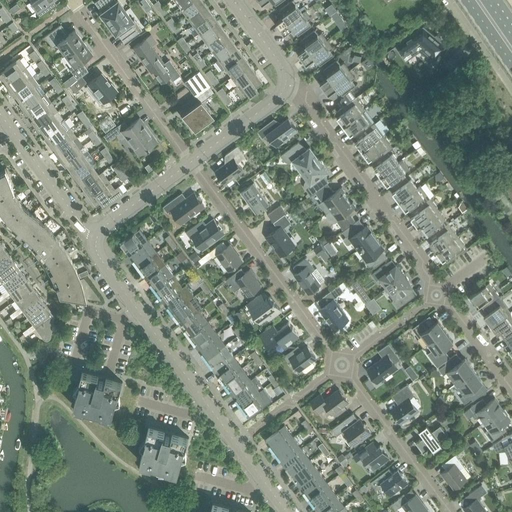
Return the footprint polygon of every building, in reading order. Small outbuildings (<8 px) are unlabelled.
[(29,0),(36,9),(34,11),(39,17),(56,5),(52,0),(29,0)] [(116,0),(115,1),(114,0),(96,0),(94,2),(101,11),(99,13),(107,23),(125,10),(117,0),(116,0)] [(157,0),(152,4),(157,9),(162,6),(157,0)] [(187,0),(179,6),(186,15),(203,2),(202,0),(187,0)] [(276,23),(280,28),(302,12),(293,0),(291,0),(279,9),(284,17),(276,23)] [(13,12),(21,6),(17,2),(9,7),(13,12)] [(186,15),(192,24),(210,11),(203,2),(186,15)] [(162,6),(157,9),(157,10),(157,9),(162,15),(167,12),(163,6),(162,6)] [(132,20),(125,10),(107,23),(115,34),(116,32),(123,42),(141,29),(134,19),(132,20)] [(305,10),(302,12),(280,28),(284,34),(293,28),(298,35),(312,25),(308,20),(311,18),(305,10)] [(192,24),(199,32),(216,19),(210,11),(192,24)] [(337,11),(331,15),(334,20),(340,16),(337,11)] [(10,19),(6,13),(1,16),(5,23),(10,19)] [(166,21),(170,26),(175,23),(171,17),(166,21)] [(199,32),(205,41),(223,28),(216,19),(199,32)] [(18,28),(12,21),(8,25),(13,32),(18,28)] [(180,29),(175,23),(170,26),(175,33),(180,29)] [(57,43),(65,54),(83,41),(74,30),(66,36),(59,25),(44,36),(52,47),(57,43)] [(423,26),(395,46),(402,57),(420,45),(424,48),(421,52),(433,61),(436,57),(444,46),(433,37),(436,35),(432,29),(429,31),(423,26)] [(205,41),(211,50),(229,37),(223,28),(205,41)] [(298,53),(302,58),(327,40),(322,32),(318,34),(315,29),(301,39),(306,47),(298,53)] [(150,35),(132,48),(150,73),(152,71),(160,82),(168,76),(171,81),(180,75),(169,59),(166,61),(163,63),(150,46),(155,42),(150,35)] [(176,40),(180,46),(186,42),(181,36),(176,40)] [(211,50),(218,58),(236,45),(229,37),(211,50)] [(333,48),(327,40),(302,58),(306,64),(315,58),(320,65),(334,55),(330,50),(333,48)] [(91,52),(83,41),(65,54),(73,65),(68,69),(74,76),(85,68),(80,61),(91,52)] [(190,48),(186,42),(180,46),(185,52),(190,48)] [(220,71),(225,68),(224,67),(242,54),(236,45),(218,58),(218,59),(213,63),(220,71)] [(34,60),(39,57),(33,50),(28,53),(34,60)] [(192,55),(196,61),(201,57),(197,52),(192,55)] [(224,67),(225,68),(231,76),(248,63),(242,54),(224,67)] [(375,65),(369,56),(362,61),(368,70),(375,65)] [(206,64),(201,57),(196,61),(201,67),(206,64)] [(0,67),(0,79),(3,83),(24,67),(18,58),(4,68),(3,66),(0,67)] [(320,83),(324,88),(350,70),(344,62),(340,64),(337,59),(323,69),(328,77),(320,83)] [(36,64),(40,69),(45,66),(41,60),(36,64)] [(231,76),(237,84),(237,85),(255,71),(248,63),(231,76)] [(26,66),(24,67),(3,83),(9,92),(32,75),(26,66)] [(50,72),(45,66),(40,69),(45,76),(50,72)] [(85,68),(74,76),(77,79),(81,76),(88,71),(85,68)] [(204,73),(209,79),(214,75),(209,69),(204,73)] [(195,96),(198,101),(180,114),(192,130),(212,116),(201,102),(214,92),(209,86),(210,86),(199,70),(184,81),(195,96)] [(355,78),(350,70),(324,88),(328,94),(337,88),(342,95),(356,85),(352,80),(355,78)] [(261,80),(255,71),(237,85),(237,84),(232,88),(239,97),(247,91),(248,93),(256,87),(255,85),(261,80)] [(102,103),(116,91),(110,83),(108,84),(100,74),(87,85),(102,103)] [(38,84),(32,75),(9,92),(15,101),(37,84),(38,84)] [(219,81),(214,75),(209,79),(214,85),(219,81)] [(49,81),(53,87),(57,83),(53,77),(49,81)] [(86,83),(81,77),(68,87),(73,93),(86,83)] [(62,90),(57,83),(53,87),(58,93),(62,90)] [(15,101),(22,109),(44,93),(37,84),(15,101)] [(216,91),(221,97),(226,93),(221,87),(216,91)] [(22,109),(28,118),(47,104),(50,102),(44,93),(22,109)] [(231,100),(226,93),(221,97),(226,104),(231,100)] [(61,99),(65,104),(70,100),(66,95),(61,99)] [(346,95),(341,99),(345,105),(350,101),(346,95)] [(337,116),(344,125),(362,112),(366,110),(356,97),(336,111),(339,115),(337,116)] [(75,107),(70,100),(65,104),(70,111),(75,107)] [(50,102),(47,104),(28,118),(34,127),(57,110),(50,102)] [(63,119),(57,110),(34,127),(41,135),(63,119)] [(76,114),(80,120),(85,116),(81,110),(76,114)] [(352,133),(355,136),(369,126),(366,122),(369,121),(362,112),(344,125),(350,134),(352,133)] [(90,123),(85,116),(80,120),(85,126),(90,123)] [(105,133),(115,125),(109,116),(98,125),(105,133)] [(121,131),(126,137),(128,136),(135,146),(133,148),(138,154),(156,141),(139,117),(121,131)] [(273,119),(257,131),(262,137),(268,133),(276,145),(297,130),(288,117),(278,125),(273,119)] [(47,144),(66,131),(69,128),(63,119),(41,135),(47,144)] [(374,122),(369,126),(355,136),(358,140),(355,141),(362,150),(384,134),(388,131),(379,120),(375,123),(374,122)] [(69,128),(66,131),(47,144),(54,153),(76,137),(69,128)] [(87,133),(91,139),(96,135),(92,130),(87,133)] [(393,147),(384,134),(362,150),(369,159),(371,158),(374,161),(387,151),(388,151),(393,147)] [(101,142),(96,135),(91,139),(96,146),(101,142)] [(82,145),(76,137),(54,153),(60,161),(79,148),(79,147),(82,145)] [(294,159),(302,171),(319,158),(318,156),(317,155),(314,152),(310,147),(305,150),(299,141),(280,155),(284,159),(285,161),(287,161),(289,162),(290,161),(292,161),(294,159)] [(220,176),(225,183),(243,170),(237,162),(245,156),(237,145),(225,154),(229,160),(215,170),(220,176)] [(100,151),(104,156),(109,152),(105,147),(100,151)] [(60,161),(66,170),(85,156),(79,148),(60,161)] [(390,155),(388,151),(387,151),(374,161),(376,165),(374,167),(381,176),(399,162),(392,153),(390,155)] [(114,159),(109,152),(104,156),(109,163),(114,159)] [(66,170),(73,179),(92,165),(85,156),(66,170)] [(315,191),(327,182),(322,175),(327,171),(323,165),(322,161),(321,160),(319,158),(302,171),(308,179),(306,180),(305,181),(304,183),(304,185),(304,186),(305,188),(310,195),(315,191)] [(399,162),(381,176),(387,184),(389,183),(392,186),(406,176),(403,173),(409,168),(403,159),(399,162)] [(151,161),(144,166),(148,171),(154,166),(151,161)] [(112,167),(117,174),(122,170),(117,164),(112,167)] [(73,179),(79,188),(98,174),(92,165),(73,179)] [(0,212),(6,220),(16,229),(14,232),(19,236),(21,233),(29,240),(36,248),(34,250),(38,254),(40,252),(47,261),(52,270),(49,272),(51,277),(55,276),(59,286),(56,287),(58,293),(60,292),(63,291),(64,295),(95,299),(97,295),(83,277),(79,278),(73,263),(65,249),(55,236),(44,224),(31,214),(22,205),(14,195),(14,196),(13,192),(14,191),(5,168),(4,168),(5,170),(0,172),(0,212)] [(127,177),(122,170),(117,174),(122,181),(127,177)] [(265,170),(260,174),(267,183),(272,180),(265,170)] [(101,171),(98,174),(79,188),(85,196),(108,180),(101,171)] [(409,180),(406,176),(392,186),(395,190),(392,192),(399,201),(417,187),(411,178),(409,180)] [(114,189),(108,180),(85,196),(89,202),(92,200),(95,204),(100,200),(101,201),(106,198),(109,201),(122,192),(118,186),(114,189)] [(511,180),(503,187),(511,198),(511,180)] [(334,192),(327,182),(315,191),(322,201),(324,200),(331,209),(347,197),(343,192),(345,191),(342,186),(334,192)] [(256,213),(268,204),(253,183),(240,192),(256,213)] [(495,183),(483,191),(486,195),(488,198),(500,190),(497,186),(495,183)] [(421,184),(417,187),(399,201),(406,210),(408,208),(411,211),(430,197),(421,184)] [(171,209),(181,222),(204,205),(201,201),(202,200),(202,199),(200,195),(198,195),(197,196),(194,192),(183,200),(179,195),(163,206),(167,212),(171,209)] [(351,203),(347,197),(331,209),(338,218),(336,220),(343,230),(356,221),(348,211),(356,206),(353,201),(351,203)] [(411,217),(418,226),(439,210),(430,197),(411,211),(413,215),(411,217)] [(462,200),(459,206),(462,212),(468,208),(462,200)] [(268,214),(274,222),(285,214),(286,212),(280,204),(268,214)] [(294,210),(289,213),(294,220),(299,216),(294,210)] [(426,233),(429,237),(449,222),(439,210),(418,226),(424,235),(426,233)] [(158,219),(154,213),(150,216),(154,222),(158,219)] [(291,248),(295,244),(283,228),(291,222),(285,214),(274,222),(278,227),(267,235),(275,246),(274,247),(280,255),(285,252),(287,254),(292,250),(291,248)] [(202,249),(224,233),(214,218),(204,225),(200,221),(186,231),(191,238),(193,236),(202,249)] [(352,241),(358,249),(376,236),(367,224),(365,226),(359,218),(356,221),(343,230),(342,231),(346,236),(344,237),(343,239),(346,244),(349,244),(352,241)] [(429,242),(436,251),(458,235),(449,222),(429,237),(432,240),(429,242)] [(125,246),(130,253),(149,240),(140,228),(120,242),(124,247),(125,246)] [(165,238),(168,243),(173,240),(169,234),(165,238)] [(467,248),(458,235),(436,251),(443,260),(445,258),(448,262),(467,248)] [(384,248),(376,236),(358,249),(364,257),(362,258),(369,267),(373,265),(374,267),(387,257),(382,249),(384,248)] [(134,261),(138,266),(157,251),(149,240),(130,253),(135,260),(134,261)] [(177,245),(173,240),(168,243),(173,248),(177,245)] [(229,270),(242,260),(230,244),(227,246),(223,241),(209,252),(213,257),(217,254),(229,270)] [(324,244),(332,255),(337,251),(329,241),(324,244)] [(320,244),(314,249),(319,256),(321,254),(326,251),(320,244)] [(0,256),(0,269),(13,260),(7,251),(0,256)] [(142,269),(147,276),(165,263),(157,251),(138,266),(141,270),(142,269)] [(196,251),(190,256),(195,262),(201,257),(196,251)] [(324,279),(316,268),(315,269),(306,257),(293,266),(298,272),(294,274),(308,293),(313,289),(314,291),(316,291),(320,289),(320,286),(319,285),(321,283),(320,282),(324,279)] [(181,261),(185,266),(189,263),(186,258),(181,261)] [(0,279),(2,282),(20,269),(13,260),(0,269),(0,279)] [(382,279),(388,287),(404,275),(403,274),(403,272),(402,270),(400,269),(396,264),(393,266),(389,260),(371,273),(376,280),(378,279),(382,279)] [(151,284),(155,289),(174,274),(165,263),(147,276),(152,283),(151,284)] [(193,268),(189,263),(185,266),(189,271),(193,268)] [(248,295),(261,285),(254,276),(255,275),(250,269),(245,272),(241,268),(226,279),(234,291),(241,286),(248,295)] [(2,282),(7,289),(8,290),(26,277),(20,269),(2,282)] [(159,292),(164,299),(183,286),(174,274),(155,289),(158,293),(159,292)] [(405,276),(404,275),(388,287),(394,295),(393,299),(391,300),(397,308),(414,295),(409,288),(412,286),(408,280),(408,279),(407,277),(405,276)] [(10,292),(15,299),(32,286),(26,277),(8,290),(7,289),(2,292),(4,296),(10,292)] [(347,278),(339,284),(343,289),(351,283),(347,278)] [(198,284),(202,289),(207,286),(203,281),(198,284)] [(500,297),(494,289),(489,282),(470,296),(477,306),(481,304),(484,308),(497,299),(500,297)] [(186,283),(183,286),(164,299),(170,307),(169,307),(172,312),(194,295),(186,283)] [(334,299),(344,291),(343,289),(339,284),(317,300),(321,307),(320,308),(326,317),(327,316),(335,328),(348,318),(334,299)] [(15,299),(20,306),(21,308),(39,295),(32,286),(15,299)] [(210,291),(207,286),(202,289),(206,294),(210,291)] [(357,291),(353,294),(358,301),(355,303),(355,307),(357,309),(361,310),(363,308),(365,302),(357,291)] [(20,306),(14,310),(17,313),(22,310),(28,316),(45,303),(39,295),(21,308),(20,306)] [(203,307),(194,295),(172,312),(175,316),(176,316),(181,323),(200,309),(203,307)] [(259,295),(248,303),(260,321),(261,320),(265,326),(271,321),(269,318),(271,317),(277,313),(281,310),(270,295),(263,301),(259,295)] [(371,299),(366,303),(373,313),(382,307),(374,297),(371,299)] [(484,315),(491,325),(511,311),(506,304),(502,306),(497,299),(484,308),(487,313),(484,315)] [(28,316),(33,323),(34,325),(52,312),(45,303),(28,316)] [(230,313),(226,307),(222,310),(226,316),(230,313)] [(186,330),(189,335),(208,321),(200,309),(181,323),(187,330),(186,330)] [(502,333),(505,337),(511,332),(511,314),(511,311),(491,325),(495,330),(497,336),(502,333)] [(53,314),(52,312),(34,325),(33,323),(27,327),(30,331),(35,327),(42,336),(44,337),(46,338),(48,336),(49,334),(53,314)] [(423,335),(429,343),(445,331),(438,320),(432,325),(427,317),(412,328),(419,338),(423,335)] [(376,325),(372,320),(368,323),(372,328),(376,325)] [(193,339),(199,346),(217,332),(208,321),(189,335),(192,339),(193,339)] [(263,331),(259,334),(269,347),(279,339),(284,346),(299,334),(293,326),(292,326),(289,321),(278,329),(273,324),(263,331)] [(233,330),(237,335),(241,332),(237,327),(233,330)] [(453,341),(445,331),(429,343),(433,349),(428,353),(435,363),(445,356),(441,351),(453,341)] [(203,354),(206,358),(225,344),(217,332),(199,346),(204,353),(203,354)] [(245,338),(241,332),(237,335),(240,341),(245,338)] [(393,340),(389,343),(394,351),(398,348),(393,340)] [(394,363),(400,359),(394,351),(389,343),(378,351),(383,357),(367,368),(373,376),(374,375),(378,381),(397,367),(394,363)] [(210,362),(216,369),(234,355),(225,344),(206,358),(209,363),(210,362)] [(314,364),(311,360),(316,357),(307,346),(299,352),(295,347),(286,354),(290,359),(291,358),(299,369),(301,368),(304,372),(306,372),(314,366),(314,364)] [(250,354),(254,359),(258,356),(254,350),(250,354)] [(447,372),(455,383),(474,369),(465,358),(462,360),(456,352),(444,361),(446,363),(439,368),(443,374),(447,372)] [(220,377),(223,381),(242,367),(234,355),(216,369),(221,376),(220,377)] [(262,361),(258,356),(254,359),(258,364),(262,361)] [(410,364),(405,369),(413,380),(419,376),(410,364)] [(227,385),(233,392),(251,379),(242,367),(223,381),(227,386),(227,385)] [(483,381),(474,369),(455,383),(464,394),(460,397),(464,403),(471,398),(473,400),(485,391),(479,383),(483,381)] [(119,394),(123,382),(82,370),(79,382),(80,383),(74,406),(112,416),(118,393),(119,394)] [(268,376),(271,381),(276,378),(272,373),(268,376)] [(280,384),(276,378),(271,381),(275,387),(280,384)] [(237,400),(240,404),(260,390),(251,379),(233,392),(238,399),(237,400)] [(413,395),(413,393),(407,384),(393,394),(400,403),(392,409),(401,422),(418,410),(409,398),(413,395)] [(264,387),(260,390),(240,404),(244,409),(245,408),(250,416),(272,399),(264,387)] [(332,413),(348,401),(339,388),(325,399),(320,393),(310,401),(318,411),(324,406),(327,407),(332,413)] [(480,415),(485,421),(502,408),(495,398),(483,406),(479,400),(464,412),(468,418),(473,415),(475,418),(480,415)] [(510,418),(502,408),(485,421),(489,427),(485,432),(492,441),(503,432),(499,427),(510,418)] [(364,423),(363,423),(359,418),(358,419),(353,412),(332,428),(337,435),(345,428),(349,434),(348,434),(349,436),(347,437),(346,440),(350,445),(353,445),(371,432),(364,423)] [(301,422),(305,427),(309,424),(305,419),(301,422)] [(439,440),(447,434),(440,425),(432,431),(426,423),(418,429),(424,436),(416,442),(423,452),(431,446),(434,450),(442,445),(439,440)] [(270,445),(274,450),(293,436),(284,424),(266,437),(271,445),(270,445)] [(186,449),(189,437),(149,426),(145,438),(146,438),(140,461),(178,472),(185,449),(186,449)] [(511,432),(493,444),(497,452),(499,451),(507,450),(508,462),(509,462),(511,460),(511,432)] [(278,454),(283,461),(302,447),(293,436),(274,450),(277,454),(278,454)] [(385,460),(389,457),(380,445),(377,447),(373,441),(354,455),(360,462),(364,459),(372,470),(378,465),(381,466),(385,463),(385,460)] [(317,446),(321,451),(325,448),(321,443),(317,446)] [(288,469),(291,473),(310,459),(302,447),(283,461),(289,468),(288,469)] [(342,453),(337,457),(341,462),(346,458),(342,453)] [(471,475),(464,466),(455,454),(442,464),(446,469),(441,473),(446,479),(447,479),(454,488),(471,475)] [(295,477),(301,484),(319,471),(310,459),(291,473),(294,478),(295,477)] [(334,469),(338,475),(342,471),(338,466),(334,469)] [(399,488),(408,482),(403,476),(403,473),(401,472),(398,469),(392,473),(389,468),(370,482),(374,487),(381,482),(391,494),(395,491),(396,491),(397,490),(399,490),(399,488)] [(305,492),(308,496),(327,482),(319,471),(301,484),(306,491),(305,492)] [(312,500),(318,507),(336,494),(327,482),(308,496),(311,501),(312,500)] [(487,511),(477,498),(487,491),(482,484),(469,493),(474,500),(464,507),(467,511),(487,511)] [(351,492),(355,498),(359,495),(355,489),(351,492)] [(335,511),(344,505),(336,494),(318,507),(321,511),(335,511)] [(407,511),(428,511),(430,511),(423,503),(422,504),(419,501),(420,500),(415,494),(408,499),(404,494),(391,503),(395,509),(402,504),(407,511)] [(246,511),(213,503),(210,511),(246,511)]
